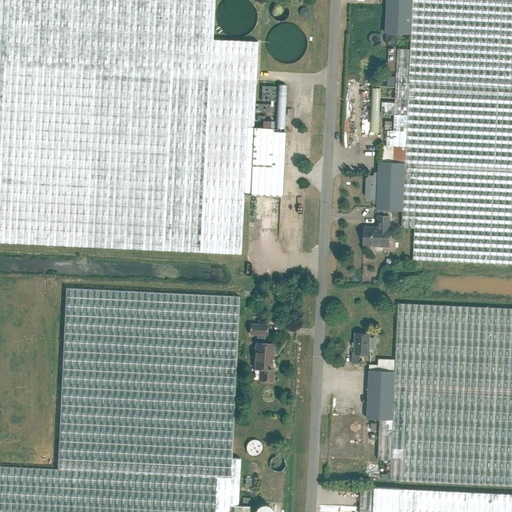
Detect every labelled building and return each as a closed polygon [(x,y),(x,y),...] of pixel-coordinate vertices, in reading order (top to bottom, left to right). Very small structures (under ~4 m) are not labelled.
[(0,0),(0,242),(241,254),(244,191),(247,125),(253,125),(257,42),(213,40),(214,0),(0,0)] [(393,146),(383,146),(382,162),(404,163),(402,211),(401,227),(414,227),(412,260),(511,264),(511,0),(412,0),(411,34),(410,49),(397,49),(396,77),(387,76),(387,85),(395,85),(395,102),(382,102),(381,114),(394,115),(393,130),(406,131),(405,147),(393,146)] [(412,0),(386,0),(385,33),(411,34),(412,0)] [(380,131),(379,87),(371,87),(371,131),(380,131)] [(273,126),(273,121),(264,121),(265,116),(257,116),(256,125),(253,125),(247,125),(244,191),(283,193),(286,129),(273,129),(273,126)] [(384,129),(391,130),(392,121),(384,121),(384,129)] [(404,163),(382,162),(379,162),(378,176),(369,175),(366,178),(365,196),(368,199),(377,200),(377,209),(402,211),(404,163)] [(389,228),(389,216),(378,216),(377,228),(365,227),(364,246),(389,247),(390,228),(389,228)] [(229,511),(230,507),(238,507),(241,459),(231,458),(239,296),(66,288),(57,469),(0,466),(0,511),(229,511)] [(392,420),(380,419),(378,459),(391,460),(390,480),(511,485),(511,308),(398,303),(395,371),(392,420)] [(266,335),(267,325),(251,325),(250,335),(257,335),(256,343),(255,369),(260,369),(259,380),(273,381),(273,369),(271,369),(271,354),(272,354),(273,344),(274,344),(263,343),(264,335),(266,335)] [(369,354),(370,334),(355,333),(354,352),(352,352),(352,363),(360,364),(360,354),(369,354)] [(392,420),(395,371),(393,371),(394,359),(378,359),(377,364),(369,364),(369,370),(367,418),(380,419),(392,420)] [(246,441),(248,453),(259,451),(258,439),(246,441)] [(511,511),(511,493),(361,487),(359,511),(511,511)]
